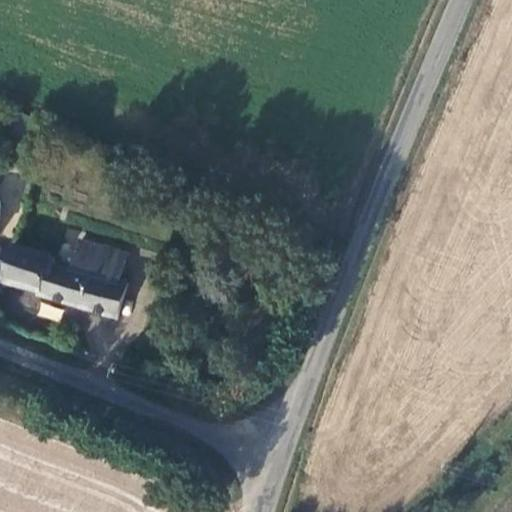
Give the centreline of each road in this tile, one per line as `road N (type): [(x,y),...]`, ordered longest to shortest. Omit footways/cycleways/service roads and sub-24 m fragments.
road 1 (unclassified): [(279,469),(468,0)]
road 2 (unclassified): [(279,469),(0,350)]
